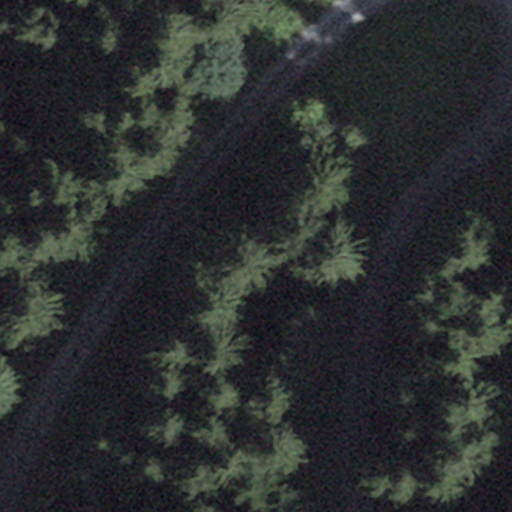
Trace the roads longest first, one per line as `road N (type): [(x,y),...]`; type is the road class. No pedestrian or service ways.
road 1 (track): [(3,511),(49,402),(146,239),(219,144),(369,0)]
road 2 (track): [(511,102),(426,194),(376,295),(354,404),(361,511)]
